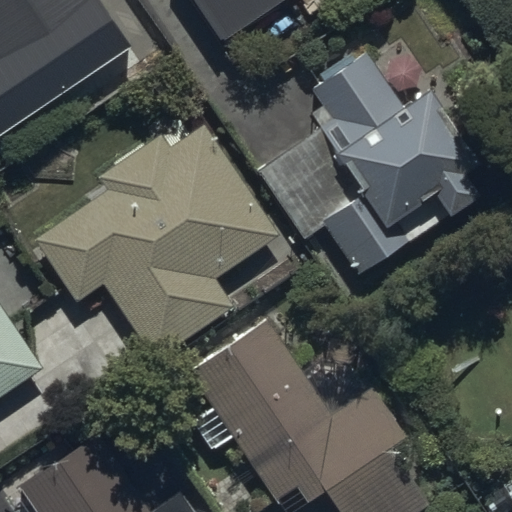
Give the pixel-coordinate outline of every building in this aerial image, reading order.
[(0,0),(0,134),(132,45),(100,0),(0,0)] [(195,0),(223,41),(284,0),(195,0)] [(405,106),(368,47),(355,56),(352,51),(322,70),(330,82),(317,90),(338,123),(257,173),(299,239),(326,222),(359,275),(484,197),(470,174),(484,165),(435,87),(405,106)] [(281,235),(205,122),(169,146),(162,136),(101,176),(110,190),(37,238),(78,300),(104,282),(155,360),(236,307),(217,278),(281,235)] [(0,397),(44,368),(0,301),(0,397)] [(191,371),(215,408),(193,422),(212,451),(234,436),(278,502),(299,488),(308,501),(327,488),(342,511),(422,511),(433,505),(396,450),(411,440),(374,385),(333,413),(270,318),(191,371)] [(193,511),(184,498),(164,511),(155,511),(100,431),(20,487),(33,506),(24,511),(193,511)]
